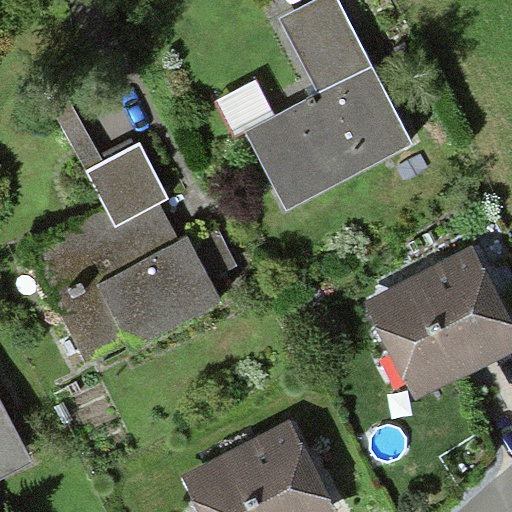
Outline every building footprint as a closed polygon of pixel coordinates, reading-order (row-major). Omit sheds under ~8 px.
[(250,137),(287,209),(408,148),(331,0),(287,23),(326,99),(250,137)] [(93,365),(215,302),(139,155),(94,179),(114,217),(37,257),(93,365)] [(383,315),(419,382),(511,333),(511,320),(482,263),(383,315)] [(0,459),(23,447),(0,404),(0,459)] [(198,487),(212,511),(323,511),(335,506),(296,434),(198,487)]
